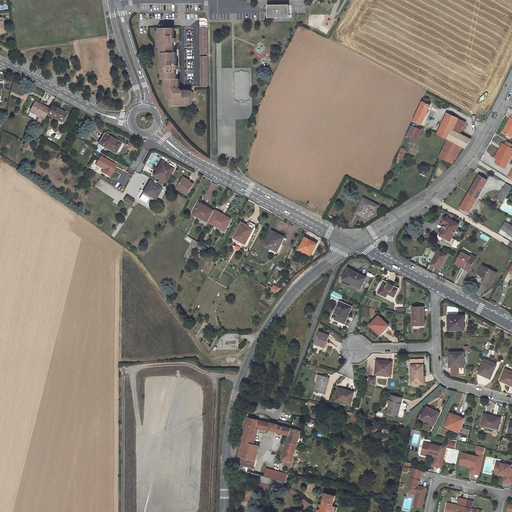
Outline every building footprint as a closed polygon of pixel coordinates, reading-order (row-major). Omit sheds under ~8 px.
[(289,5),(268,6),(268,18),(269,18),(289,18),(289,14),(289,5)] [(174,28),(161,28),(161,52),(163,52),(163,79),(166,79),(166,91),(167,91),(167,100),(171,100),(171,104),(192,104),(192,90),(181,90),(181,89),(180,89),(180,79),(177,79),(177,69),(178,69),(178,65),(177,65),(177,52),(175,52),(175,42),(176,42),(176,38),(174,38),(174,28)] [(427,102),(423,100),(418,113),(416,112),(415,114),(417,115),(414,121),(422,125),(430,106),(426,103),(427,102)] [(34,102),(29,112),(27,115),(34,119),(36,115),(44,119),(46,114),(49,109),(34,102)] [(62,126),(68,115),(50,106),(49,109),(46,114),(57,120),(56,123),(62,126)] [(458,119),(447,114),(438,134),(448,139),(440,157),(453,163),(461,146),(466,148),(471,140),(459,133),(453,130),(458,119)] [(510,118),(503,132),(511,137),(511,136),(511,117),(511,119),(510,118)] [(464,122),(458,119),(453,130),(459,133),(464,122)] [(417,128),(412,125),(408,134),(413,136),(417,128)] [(110,137),(104,134),(96,147),(102,150),(104,147),(115,153),(119,145),(109,139),(110,137)] [(511,152),(511,149),(504,145),(495,161),(504,166),(511,152)] [(101,172),(110,176),(116,165),(100,156),(96,165),(103,169),(101,172)] [(165,182),(173,168),(167,165),(167,166),(161,163),(153,175),(159,179),(157,182),(162,185),(164,182),(165,182)] [(488,181),(480,175),(480,176),(469,194),(477,199),(488,181)] [(177,188),(187,194),(194,183),(189,180),(189,181),(183,178),(177,188)] [(143,193),(154,199),(162,185),(157,182),(155,186),(149,182),(143,193)] [(511,188),(511,185),(508,183),(504,189),(503,188),(503,190),(509,193),(511,188)] [(503,190),(497,199),(504,203),(509,193),(503,190)] [(469,194),(460,209),(470,212),(477,199),(469,194)] [(127,195),(123,200),(131,205),(135,199),(127,195)] [(378,206),(364,198),(356,213),(366,218),(371,208),(376,211),(378,206)] [(215,211),(200,203),(194,214),(209,222),(215,211)] [(493,208),(487,219),(492,222),(498,212),(493,208)] [(225,231),(230,222),(221,217),(222,214),(215,210),(215,211),(209,222),(225,231)] [(452,238),(459,224),(448,218),(447,218),(446,218),(445,219),(444,220),(444,222),(444,223),(445,223),(446,224),(440,235),(443,237),(441,241),(452,246),(456,240),(452,238)] [(511,237),(511,225),(504,222),(500,232),(511,237)] [(254,229),(242,223),(234,238),(245,244),(254,229)] [(284,237),(273,232),(266,246),(277,252),(284,237)] [(317,244),(306,238),(300,249),(311,255),(317,244)] [(447,255),(438,251),(431,265),(440,270),(447,255)] [(471,256),(462,252),(456,263),(465,267),(464,268),(469,271),(476,258),(471,255),(471,256)] [(497,273),(483,266),(478,274),(485,278),(482,284),(490,288),(497,273)] [(366,278),(348,268),(344,277),(353,282),(352,284),(361,289),(366,278)] [(399,289),(384,281),(377,293),(386,298),(388,294),(394,297),(399,289)] [(270,291),(276,293),(279,287),(273,285),(270,291)] [(352,307),(340,301),(337,308),(338,308),(333,319),(345,324),(352,307)] [(424,307),(412,307),(413,325),(424,325),(424,307)] [(389,326),(379,316),(370,325),(380,335),(389,326)] [(464,316),(449,316),(449,330),(465,330),(464,316)] [(329,336),(320,332),(315,343),(324,347),(326,341),(327,341),(329,336)] [(452,357),(452,367),(452,370),(452,375),(465,375),(464,352),(450,352),(450,357),(452,357)] [(393,362),(377,360),(376,375),(391,377),(393,362)] [(491,379),(497,365),(485,360),(479,374),(491,379)] [(412,365),(412,384),(422,383),(422,377),(424,377),(423,365),(412,365)] [(511,371),(506,369),(501,380),(511,385),(511,371)] [(330,378),(319,375),(315,388),(316,388),(315,392),(325,395),(330,378)] [(354,392),(338,388),(335,401),(351,405),(354,392)] [(402,398),(392,396),(388,412),(398,415),(402,398)] [(440,413),(427,407),(422,419),(434,425),(440,413)] [(270,424),(271,418),(252,413),(241,460),(256,463),(258,455),(251,454),(253,448),(260,423),(270,425),(270,424)] [(464,419),(451,414),(446,427),(459,432),(464,419)] [(501,419),(485,415),(482,425),(498,429),(501,419)] [(296,424),(280,420),(278,426),(291,429),(285,455),(291,457),(296,424)] [(441,467),(446,446),(441,445),(441,446),(424,443),(422,451),(429,453),(429,454),(436,455),(434,465),(441,467)] [(429,453),(422,451),(421,454),(434,457),(432,465),(434,465),(436,455),(429,454),(429,453)] [(468,457),(462,455),(461,461),(466,462),(466,463),(466,464),(473,466),(472,473),(479,475),(482,460),(478,459),(478,457),(468,454),(468,457)] [(466,464),(466,463),(466,462),(461,461),(460,462),(460,464),(471,467),(470,472),(472,473),(473,466),(466,464)] [(497,462),(495,470),(500,471),(500,473),(507,474),(505,482),(511,483),(511,468),(511,465),(497,462)] [(289,469),(272,465),(270,473),(287,478),(289,469)] [(421,470),(413,468),(412,476),(419,477),(421,470)] [(495,470),(494,474),(505,476),(504,481),(505,482),(507,474),(500,473),(500,471),(495,470)] [(266,479),(282,483),(282,482),(285,482),(284,483),(286,484),(287,478),(270,473),(268,473),(266,479)] [(412,476),(410,484),(412,485),(414,479),(419,480),(419,477),(412,476)] [(410,484),(408,490),(419,493),(416,506),(422,507),(426,488),(417,486),(419,480),(414,479),(412,485),(410,484)] [(414,506),(416,506),(419,493),(408,490),(408,492),(417,494),(414,506)] [(335,496),(325,493),(322,505),(319,505),(317,511),(336,511),(337,507),(333,506),(335,496)] [(460,498),(458,505),(465,507),(466,500),(460,498)] [(473,501),(466,500),(465,507),(472,509),(473,501)] [(463,511),(465,507),(458,505),(448,503),(445,511),(463,511)]
